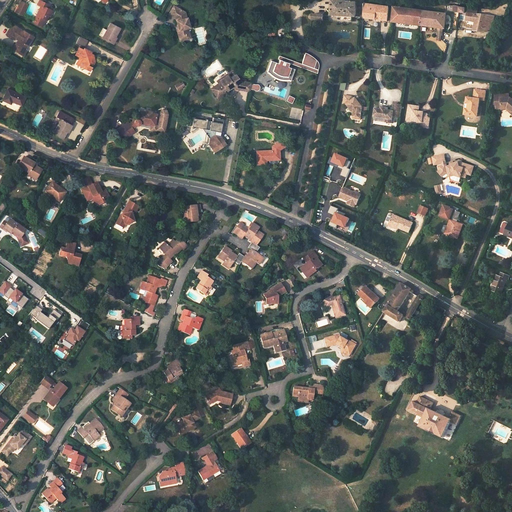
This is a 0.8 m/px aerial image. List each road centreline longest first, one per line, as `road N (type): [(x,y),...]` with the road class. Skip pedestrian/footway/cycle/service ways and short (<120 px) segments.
road 1 (residential): [(291,220),(212,191),(73,161)]
road 2 (residential): [(503,334),(306,227)]
road 3 (residential): [(331,60),(511,80)]
road 4 (track): [(456,155),(485,169),(497,196),(455,307)]
road 5 (residential): [(306,227),(338,74),(331,60)]
road 6 (residential): [(331,60),(322,71),(291,220)]
road 7 (residential): [(153,16),(73,161)]
